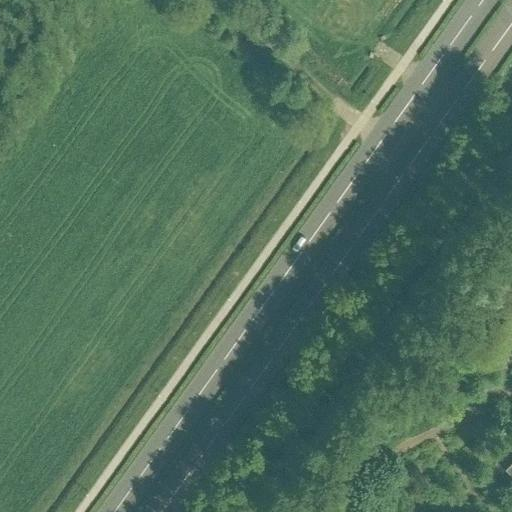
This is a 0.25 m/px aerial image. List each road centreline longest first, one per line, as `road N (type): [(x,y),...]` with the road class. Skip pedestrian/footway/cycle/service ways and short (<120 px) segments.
road 1 (tertiary): [(483,0),(113,511)]
road 2 (tertiary): [(159,511),(511,23)]
